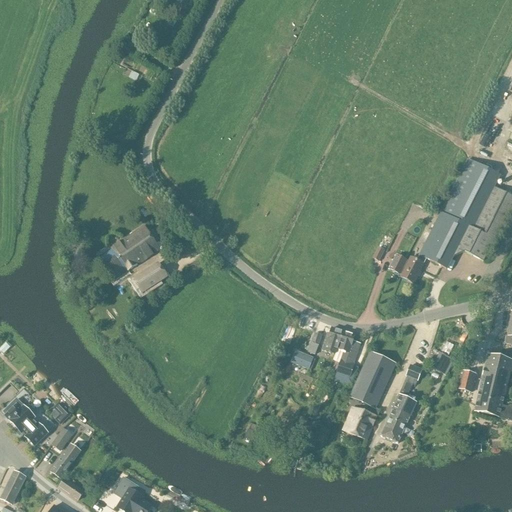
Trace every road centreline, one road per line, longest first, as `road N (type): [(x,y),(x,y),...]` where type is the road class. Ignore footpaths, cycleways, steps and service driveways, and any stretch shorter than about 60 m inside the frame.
road 1 (unclassified): [(170,204),(268,286),(311,313),(364,330),(511,299)]
road 2 (track): [(53,0),(16,95),(0,253)]
road 3 (unclassified): [(170,204),(142,159),(220,0)]
